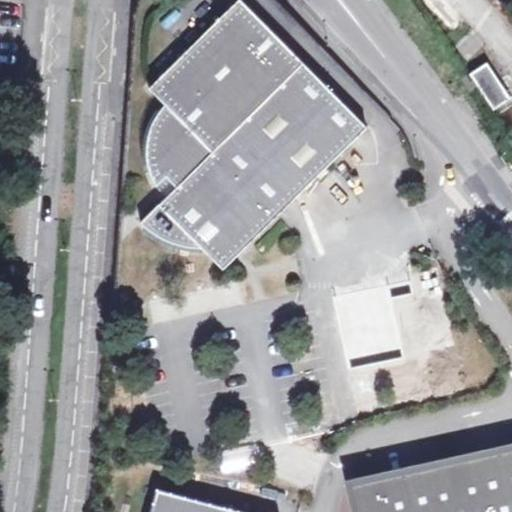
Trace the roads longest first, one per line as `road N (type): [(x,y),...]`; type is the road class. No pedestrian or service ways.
road 1 (unclassified): [(68,0),(18,511)]
road 2 (unclassified): [(54,511),(101,0)]
road 3 (tertiary): [(511,223),(363,29)]
